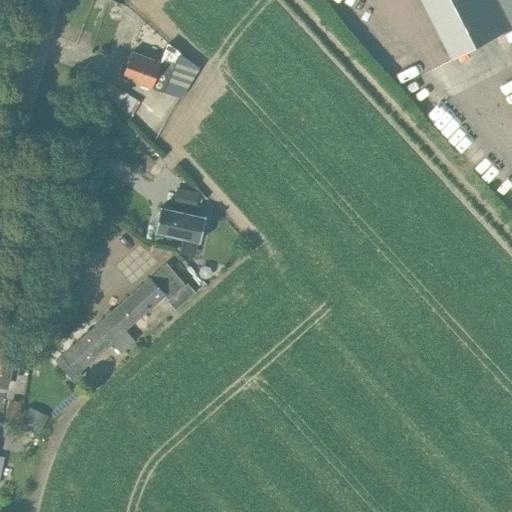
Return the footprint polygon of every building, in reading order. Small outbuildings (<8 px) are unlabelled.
[(421,0),(450,57),(511,25),(511,24),(499,0),(421,0)] [(511,0),(499,0),(511,24),(511,0)] [(199,68),(168,44),(161,63),(131,52),(122,76),(181,98),(199,68)] [(86,69),(79,85),(110,98),(130,118),(140,102),(136,99),(102,78),(86,69)] [(165,155),(160,160),(171,171),(176,166),(165,155)] [(199,192),(177,187),(173,205),(195,210),(199,192)] [(160,207),(155,230),(200,239),(201,235),(204,221),(205,216),(160,207)] [(109,312),(125,330),(152,305),(165,295),(169,299),(156,310),(164,319),(194,292),(166,261),(109,312)] [(63,353),(56,360),(75,381),(82,375),(79,371),(111,342),(96,324),(63,353)] [(0,345),(0,384),(7,386),(9,375),(17,376),(18,376),(20,362),(12,360),(15,349),(0,345)] [(9,399),(5,419),(17,421),(18,418),(22,401),(21,401),(9,399)] [(20,423),(39,433),(46,419),(48,415),(28,406),(21,420),(20,423)]
